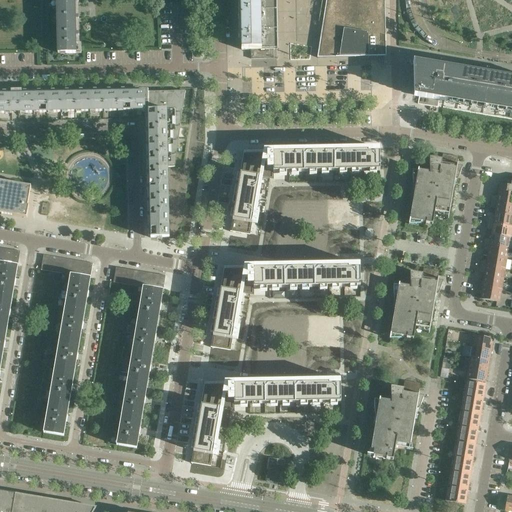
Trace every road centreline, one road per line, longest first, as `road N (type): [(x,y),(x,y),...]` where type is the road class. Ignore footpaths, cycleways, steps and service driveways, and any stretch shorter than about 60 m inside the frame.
road 1 (residential): [(0,130),(134,130),(137,255)]
road 2 (residential): [(511,320),(450,309),(477,146)]
road 3 (residential): [(221,65),(0,72)]
road 4 (residential): [(104,251),(72,451)]
road 5 (residential): [(35,239),(0,434)]
road 6 (residential): [(478,511),(511,346)]
road 7 (residential): [(477,146),(395,134),(312,134)]
road 8 (tertiary): [(159,484),(0,458)]
road 9 (tertiary): [(0,470),(157,496)]
road 10 (residential): [(356,247),(202,245)]
road 11 (residential): [(183,366),(337,364)]
road 12 (residential): [(414,511),(441,373)]
